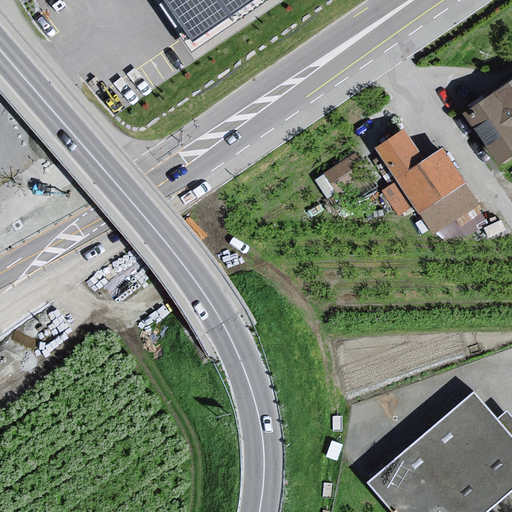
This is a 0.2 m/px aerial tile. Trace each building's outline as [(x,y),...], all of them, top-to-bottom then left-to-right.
[(164,0),(197,48),(267,0),(164,0)] [(511,86),(469,116),(506,167),(511,162),(511,86)] [(467,185),(445,152),(427,164),(407,135),(379,153),(421,216),(467,185)] [(356,155),(325,175),(339,195),(369,175),(356,155)] [(467,185),(421,216),(434,235),(480,205),(467,185)] [(511,437),(472,391),(366,483),(391,511),(489,511),(511,492),(511,437)]
